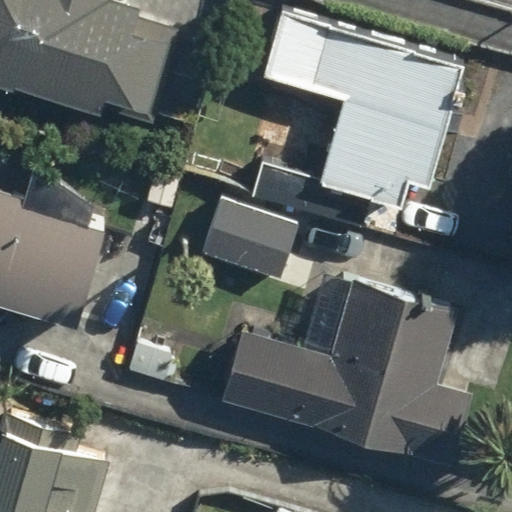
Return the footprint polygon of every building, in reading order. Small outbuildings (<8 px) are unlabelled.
[(0,0),(0,74),(111,107),(115,91),(157,103),(178,29),(141,18),(146,0),(0,0)] [(348,86),(327,170),(266,155),(259,183),(374,212),(381,186),(413,195),(420,171),(436,176),(473,53),(292,0),(280,0),(263,61),(348,86)] [(0,290),(83,312),(109,214),(0,185),(0,290)] [(232,185),(209,248),(290,278),(313,215),(232,185)] [(247,317),(226,388),(458,458),(481,384),(442,372),(461,307),(357,276),(336,344),(247,317)] [(0,511),(98,511),(117,454),(9,420),(0,447),(0,511)]
